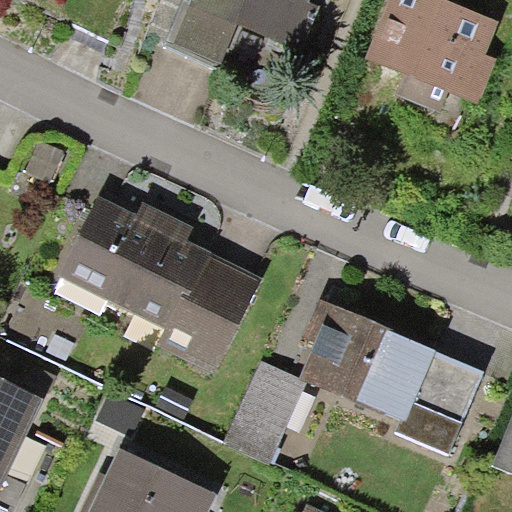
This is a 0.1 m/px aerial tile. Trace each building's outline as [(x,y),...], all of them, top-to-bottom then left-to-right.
[(295,57),(312,0),(200,0),(183,55),(228,69),(237,39),(295,57)] [(473,104),(500,15),(451,0),(394,0),(371,73),(473,104)] [(219,370),(265,276),(102,198),(64,275),(170,326),(162,343),(219,370)] [(453,447),(485,370),(324,303),(298,365),(267,353),(231,438),(279,458),(308,387),(453,447)] [(0,499),(46,393),(0,372),(0,499)] [(511,424),(495,469),(511,475),(511,424)] [(90,511),(211,511),(219,494),(117,450),(90,511)] [(342,511),(308,498),(301,511),(342,511)]
